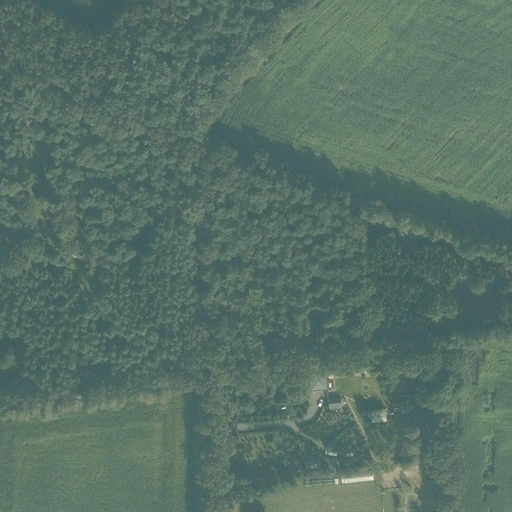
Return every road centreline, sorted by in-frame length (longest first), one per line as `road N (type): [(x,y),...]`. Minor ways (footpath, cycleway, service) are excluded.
road 1 (unclassified): [(197,511),(205,122),(308,0)]
road 2 (track): [(0,60),(202,160)]
